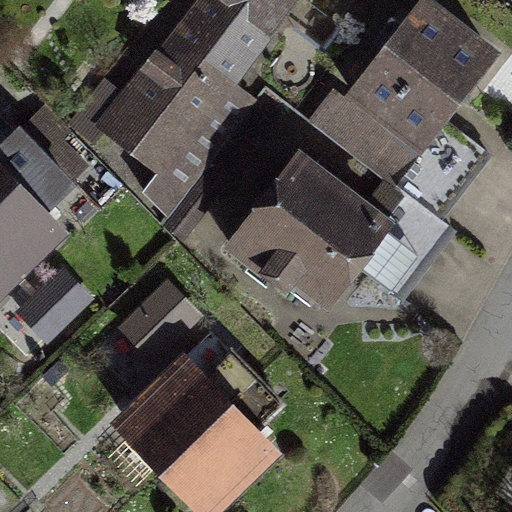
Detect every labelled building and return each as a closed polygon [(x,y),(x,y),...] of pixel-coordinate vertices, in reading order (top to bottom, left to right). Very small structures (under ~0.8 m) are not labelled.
[(278,52),(314,0),(227,0),(220,11),(278,52)] [(389,178),(494,43),(438,0),(405,0),(313,119),(389,178)] [(200,5),(102,134),(179,192),(277,63),(200,5)] [(388,216),(297,140),(223,228),(287,282),(297,270),(324,293),(388,216)] [(0,270),(46,226),(63,209),(0,144),(0,270)] [(150,359),(200,314),(166,276),(116,321),(150,359)] [(172,369),(124,415),(209,503),(253,460),(283,431),(198,344),(172,369)]
